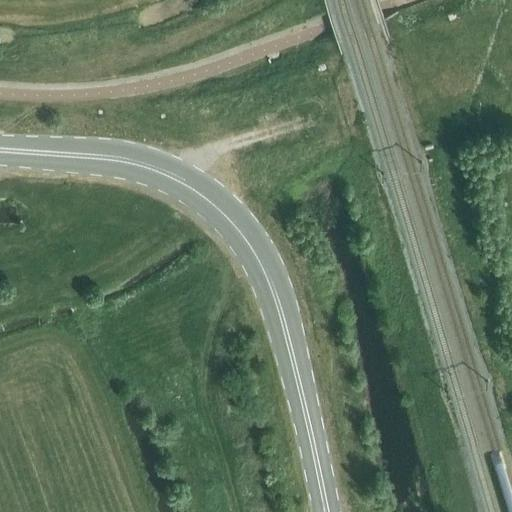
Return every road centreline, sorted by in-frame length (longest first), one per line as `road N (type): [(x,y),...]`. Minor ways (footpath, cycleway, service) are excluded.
road 1 (secondary): [(326,511),(279,311),(239,231),(194,189),(160,171),(21,152)]
road 2 (track): [(239,231),(215,338),(215,393),(245,511)]
